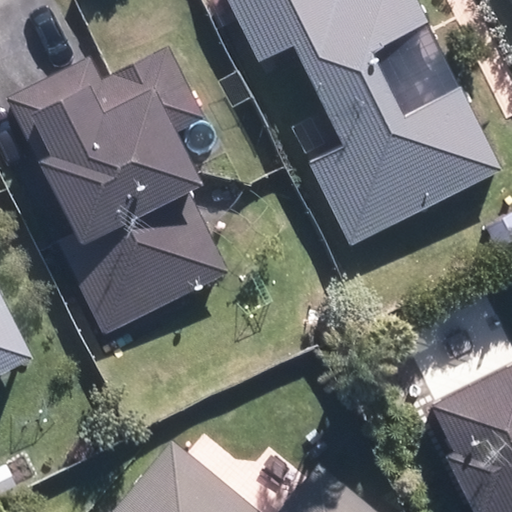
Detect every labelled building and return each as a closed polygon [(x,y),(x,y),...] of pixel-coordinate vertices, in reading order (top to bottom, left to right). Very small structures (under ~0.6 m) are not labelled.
[(301,158),(341,244),(502,169),(459,77),(396,106),(371,52),(425,27),(412,0),(223,0),(253,64),(290,47),(334,143),(301,158)] [(60,246),(99,329),(224,271),(185,188),(198,182),(175,133),(204,120),(170,46),(99,79),(88,55),(3,95),(23,136),(31,132),(41,153),(28,159),(68,243),(60,246)] [(0,364),(28,349),(0,298),(0,364)] [(511,511),(511,357),(422,401),(444,447),(434,452),(463,511),(511,511)] [(247,461),(209,428),(189,450),(168,432),(96,511),(368,511),(275,429),(247,461)] [(0,508),(31,492),(11,455),(0,461),(0,508)]
